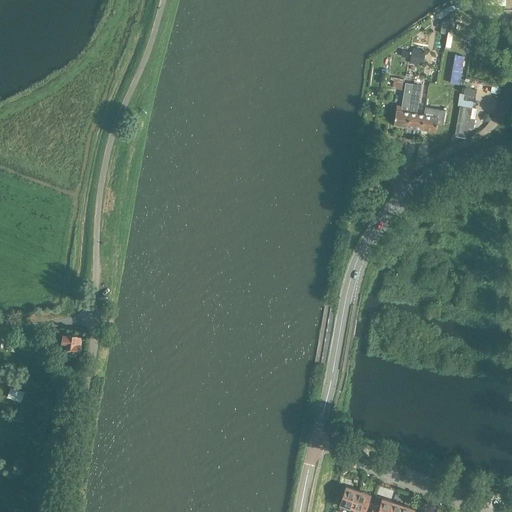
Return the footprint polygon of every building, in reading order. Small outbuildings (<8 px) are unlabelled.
[(420,45),(414,44),(410,63),(423,65),(426,51),(419,49),(420,45)] [(392,77),(391,80),(394,80),(392,88),(404,90),(405,82),(406,79),(392,77)] [(408,126),(410,112),(412,101),(411,100),(413,83),(405,82),(404,90),(400,110),(395,110),(393,124),(408,126)] [(412,101),(410,112),(408,126),(421,129),(424,114),(416,113),(421,84),(413,83),(411,100),(412,101)] [(488,100),(459,95),(449,142),(455,144),(484,125),(488,100)] [(433,116),(424,114),(421,129),(436,131),(439,113),(433,112),(433,116)] [(61,343),(66,343),(65,350),(69,351),(68,355),(76,356),(77,352),(80,353),(81,345),(80,345),(82,337),(76,336),(67,334),(68,332),(64,331),(63,335),(61,343)] [(359,490),(345,486),(338,506),(352,511),(353,508),(359,490)] [(370,494),(359,490),(353,508),(364,511),(370,494)] [(388,511),(392,501),(382,498),(380,503),(374,501),(370,511),(388,511)] [(400,511),(403,505),(392,501),(388,511),(400,511)]
